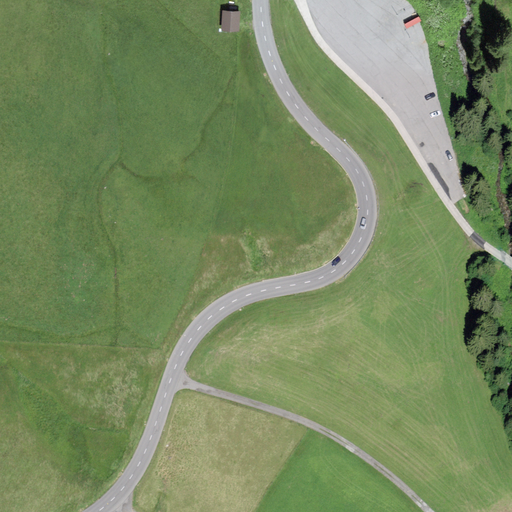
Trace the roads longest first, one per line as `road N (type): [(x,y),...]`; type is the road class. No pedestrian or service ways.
road 1 (primary): [(98,511),(138,466),(177,361),(201,323),(245,295),(332,271),(364,228),(368,205),(359,174),(287,93),(265,40),(260,0)]
road 2 (unclassified): [(300,0),(333,56),(390,110),(453,210),(511,263)]
road 3 (track): [(170,380),(321,429),(428,511)]
